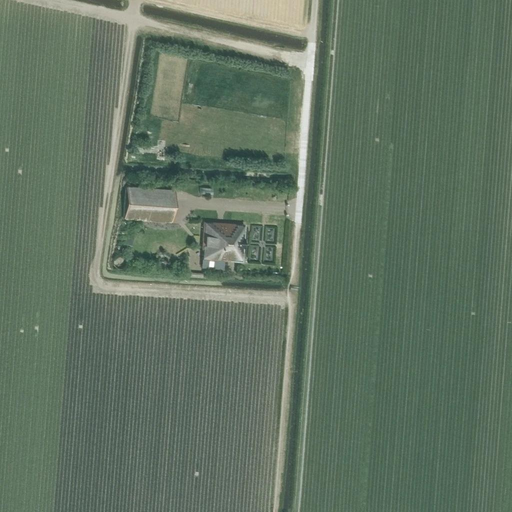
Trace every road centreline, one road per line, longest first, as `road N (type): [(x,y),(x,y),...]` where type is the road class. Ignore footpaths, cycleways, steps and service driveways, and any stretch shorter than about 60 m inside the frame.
road 1 (track): [(276,511),(312,33)]
road 2 (track): [(292,297),(91,282),(131,17)]
road 3 (track): [(309,61),(131,17)]
road 4 (track): [(153,0),(312,33)]
